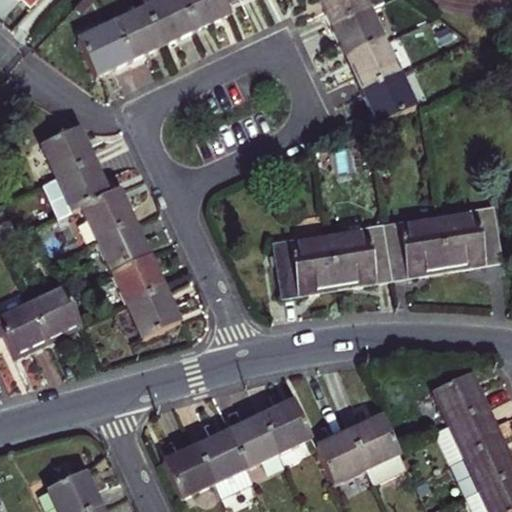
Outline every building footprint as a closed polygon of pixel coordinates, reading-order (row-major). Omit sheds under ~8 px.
[(180,43),(196,35),(179,0),(140,0),(147,14),(164,50),(180,43)] [(179,0),(196,35),(213,27),(231,19),(226,9),(221,0),(179,0)] [(244,0),(221,0),(226,9),(243,1),(244,0)] [(330,28),(362,13),(355,0),(316,0),(322,13),(330,28)] [(381,0),(355,0),(362,13),(383,4),(381,0)] [(362,13),(330,28),(337,45),(345,61),(378,46),(362,13)] [(147,58),(164,50),(147,14),(114,29),(131,65),(147,58)] [(113,74),(131,65),(114,29),(78,46),(95,82),(113,74)] [(353,77),(360,94),(393,78),(378,46),(345,61),(353,77)] [(393,78),(360,94),(368,110),(376,127),(409,112),(393,78)] [(58,181),(93,164),(86,148),(78,133),(43,149),(58,181)] [(82,211),(108,199),(100,181),(93,164),(58,181),(41,188),(57,223),(82,211)] [(97,243),(133,226),(125,210),(118,194),(108,199),(82,211),(97,243)] [(437,219),(446,273),(474,269),(502,264),(494,210),(437,219)] [(382,228),(391,282),(419,278),(446,273),(437,219),(382,228)] [(113,276),(148,260),(140,243),(133,226),(97,243),(113,276)] [(327,237),(336,291),(364,287),(391,282),(382,228),(327,237)] [(308,296),(336,291),(327,237),(271,247),(280,300),(308,296)] [(129,309),(163,293),(156,276),(148,260),(113,276),(129,309)] [(163,293),(129,309),(145,344),(179,327),(171,310),(163,293)] [(30,310),(46,346),(64,337),(81,329),(66,298),(64,294),(30,310)] [(0,332),(2,337),(13,361),(30,354),(46,346),(30,310),(0,324),(0,332)] [(449,429),(484,413),(477,396),(469,380),(434,396),(449,429)] [(261,421),(277,456),(311,441),(294,405),(277,413),(261,421)] [(464,462),(500,445),(492,429),(484,413),(449,429),(464,462)] [(244,429),(228,436),(244,471),(277,456),(261,421),(244,429)] [(397,453),(382,421),(366,428),(349,436),(366,473),(374,489),(407,473),(397,453)] [(464,462),(449,429),(433,436),(463,502),(478,495),(464,462)] [(252,488),(244,471),(228,436),(211,444),(195,451),(211,487),(219,503),(252,488)] [(332,444),(316,452),(326,474),(333,489),(366,473),(349,436),(332,444)] [(478,495),(511,479),(511,471),(507,461),(500,445),(464,462),(478,495)] [(179,502),(211,487),(195,451),(179,459),(162,467),(179,502)] [(93,511),(99,509),(92,493),(84,477),(45,495),(48,500),(53,511),(93,511)] [(511,511),(511,479),(478,495),(463,502),(467,511),(511,511)] [(53,511),(48,500),(40,504),(43,511),(53,511)]
